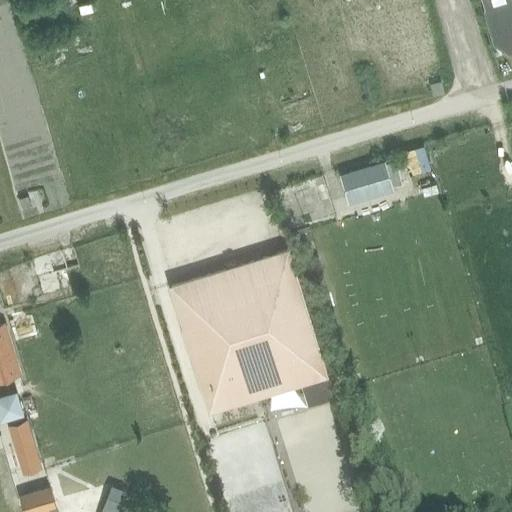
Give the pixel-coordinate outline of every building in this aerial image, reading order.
[(508,52),(511,50),(511,0),(482,9),(493,43),(504,40),(508,52)] [(442,80),(431,83),(434,94),(445,91),(442,80)] [(401,180),(394,157),(343,173),(350,197),(401,180)] [(28,195),(19,198),(22,208),(31,206),(28,195)] [(209,408),(325,373),(287,250),(171,285),(209,408)] [(0,379),(19,373),(4,323),(0,324),(0,379)] [(331,385),(305,393),(308,404),(335,396),(331,385)] [(16,387),(0,392),(0,417),(23,411),(16,387)] [(42,466),(33,435),(14,441),(23,471),(42,466)] [(50,486),(22,494),(27,511),(56,511),(54,506),(56,505),(50,486)]
